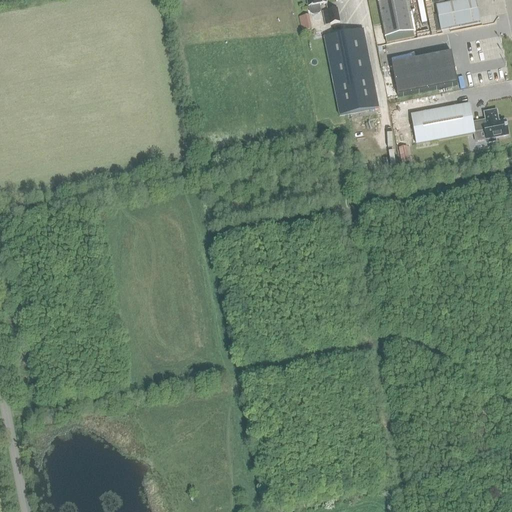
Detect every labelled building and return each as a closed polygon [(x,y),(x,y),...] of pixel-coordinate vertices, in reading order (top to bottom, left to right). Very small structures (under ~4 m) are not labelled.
[(306,0),(308,7),(309,7),(310,14),(313,15),(319,14),(320,12),(319,5),(326,4),(325,0),(306,0)] [(413,33),(406,0),(392,0),(378,3),(385,38),(413,33)] [(480,22),(475,0),(469,0),(436,7),(440,30),(480,22)] [(337,9),(327,11),(330,25),(340,23),(337,9)] [(310,15),(299,16),(301,31),(312,29),(310,15)] [(339,117),(379,109),(363,30),(324,38),(339,117)] [(398,97),(457,86),(451,54),(392,65),(398,97)] [(496,111),(484,113),(486,121),(473,124),(469,105),(411,116),(416,146),(475,134),(474,131),(484,130),(486,140),(488,140),(488,143),(495,141),(494,139),(508,136),(505,121),(497,123),(496,120),(498,120),(496,111)] [(410,163),(407,147),(399,148),(402,164),(410,163)] [(378,159),(380,171),(395,168),(393,157),(378,159)]
